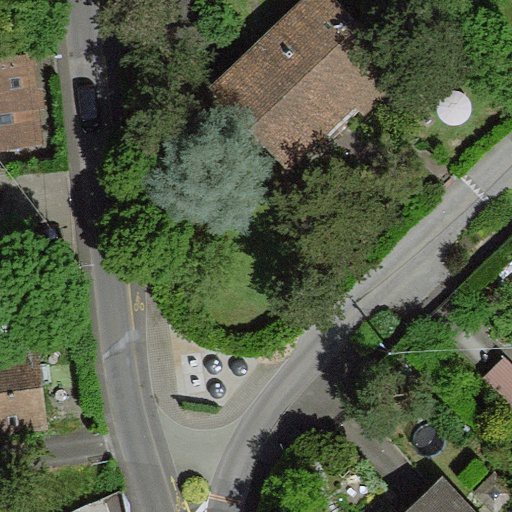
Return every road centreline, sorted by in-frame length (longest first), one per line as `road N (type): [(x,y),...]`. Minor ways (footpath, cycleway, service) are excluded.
road 1 (residential): [(78,0),(136,441)]
road 2 (residential): [(247,448),(306,362),(511,163)]
